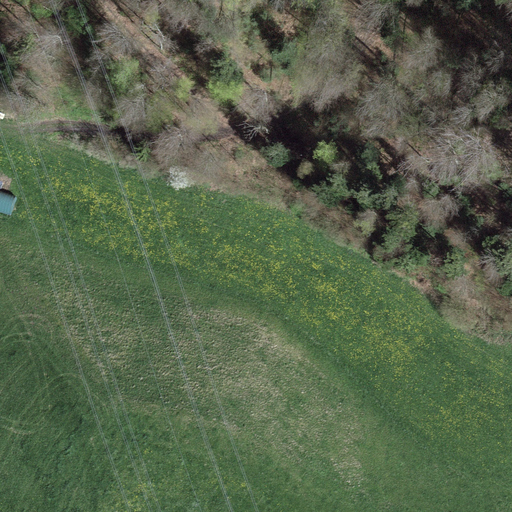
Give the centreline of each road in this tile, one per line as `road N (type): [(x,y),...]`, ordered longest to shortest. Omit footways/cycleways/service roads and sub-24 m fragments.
road 1 (track): [(0,114),(303,226),(452,294),(511,303)]
road 2 (track): [(28,124),(132,138),(192,138),(219,127),(220,105),(190,86),(110,0)]
